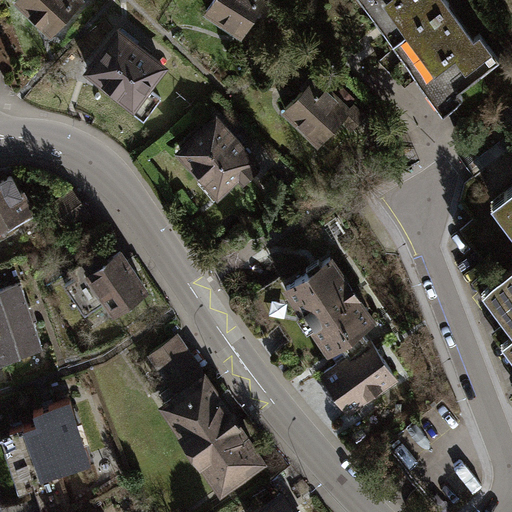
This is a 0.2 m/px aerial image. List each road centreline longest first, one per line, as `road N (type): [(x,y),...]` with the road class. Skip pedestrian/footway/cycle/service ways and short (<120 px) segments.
road 1 (residential): [(0,136),(58,139),(87,152),(266,398),(370,511)]
road 2 (residential): [(428,199),(430,248),(507,472),(497,511)]
